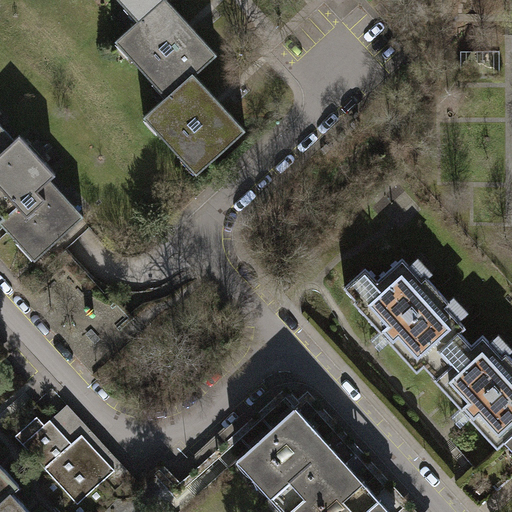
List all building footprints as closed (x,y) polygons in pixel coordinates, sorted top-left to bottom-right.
[(166,96),(167,98),(194,73),(196,75),(218,54),(167,0),(163,0),(139,22),(138,21),(115,41),(166,96)] [(118,0),(138,21),(139,22),(163,0),(118,0)] [(196,75),(194,73),(167,98),(166,96),(144,117),(197,175),(246,130),(196,75)] [(0,154),(15,141),(14,139),(0,123),(0,154)] [(14,139),(15,141),(0,154),(0,213),(3,217),(0,220),(0,222),(35,260),(84,215),(51,179),(56,174),(20,134),(14,139)] [(424,365),(436,378),(453,363),(441,350),(460,332),(466,327),(446,306),(450,302),(426,276),(422,279),(403,258),(378,281),(366,268),(345,287),(357,300),(354,302),(382,332),(384,331),(392,339),(390,341),(417,371),(424,365)] [(498,448),(505,441),(511,434),(511,358),(506,352),(502,355),(483,335),(472,345),(460,332),(441,350),(453,363),(436,378),(435,379),(462,409),(465,407),(472,415),(470,417),(498,448)] [(82,434),(116,470),(125,480),(133,473),(68,403),(50,419),(72,443),(82,434)] [(238,457),(272,495),(292,477),(302,488),(312,479),(309,476),(319,467),(328,478),(345,463),(294,407),(238,457)] [(72,443),(50,419),(45,424),(38,416),(16,436),(78,504),(116,470),(82,434),(72,443)] [(0,501),(12,491),(12,492),(20,485),(0,463),(0,501)] [(389,511),(345,463),(328,478),(319,467),(309,476),(312,479),(302,488),(292,477),(272,495),(287,511),(389,511)] [(0,511),(31,511),(12,492),(12,491),(0,501),(0,511)]
